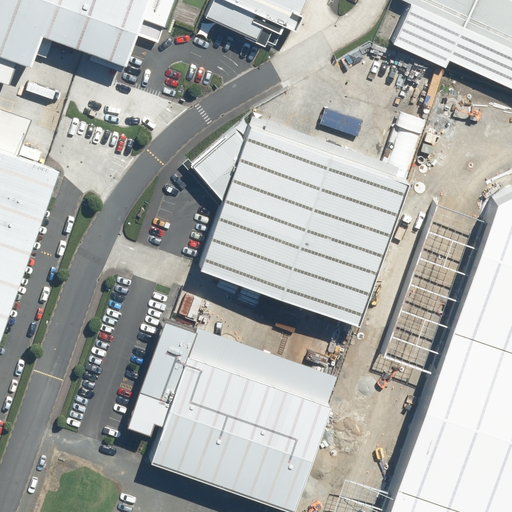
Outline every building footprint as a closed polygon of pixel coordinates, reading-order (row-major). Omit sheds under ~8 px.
[(0,0),(0,55),(23,63),(34,33),(81,50),(87,52),(85,57),(116,68),(130,31),(155,41),(169,0),(0,0)] [(200,0),(199,2),(244,22),(250,7),(282,21),(291,0),(200,0)] [(511,0),(403,0),(407,2),(391,37),(443,61),(447,53),(511,82),(511,0)] [(396,173),(232,118),(184,260),(347,316),(396,173)] [(0,294),(45,165),(0,149),(0,294)] [(439,206),(387,356),(440,376),(396,499),(349,483),(339,511),(511,511),(511,193),(499,198),(491,222),(439,206)] [(164,318),(126,423),(157,434),(148,460),(288,510),(335,379),(164,318)] [(244,511),(245,508),(234,505),(225,503),(223,511),(244,511)]
